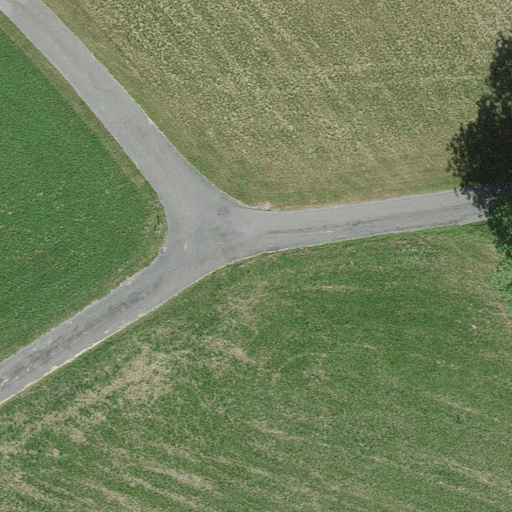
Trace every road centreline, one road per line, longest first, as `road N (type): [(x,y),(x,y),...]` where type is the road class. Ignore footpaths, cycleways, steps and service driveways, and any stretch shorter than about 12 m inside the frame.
road 1 (residential): [(11,0),(216,244),(511,196)]
road 2 (track): [(216,244),(0,385)]
